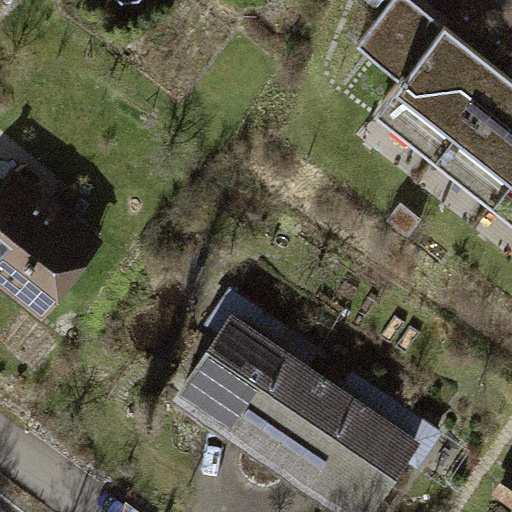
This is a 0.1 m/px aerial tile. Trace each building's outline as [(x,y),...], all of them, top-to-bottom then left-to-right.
[(437,159),(507,74),(447,25),(443,30),(404,0),(394,0),(360,45),(404,78),(377,111),(437,159)] [(494,205),(511,182),(511,77),(507,74),(437,159),(494,205)] [(0,284),(44,321),(109,241),(16,166),(3,181),(0,178),(0,284)] [(511,219),(511,182),(494,205),(511,219)] [(305,333),(236,288),(207,334),(221,343),(182,403),(275,463),(332,376),(293,351),(305,333)] [(365,398),(332,376),(275,463),(350,511),(372,511),(406,460),(423,471),(452,427),(377,379),(365,398)] [(511,503),(511,476),(499,495),(511,503)]
